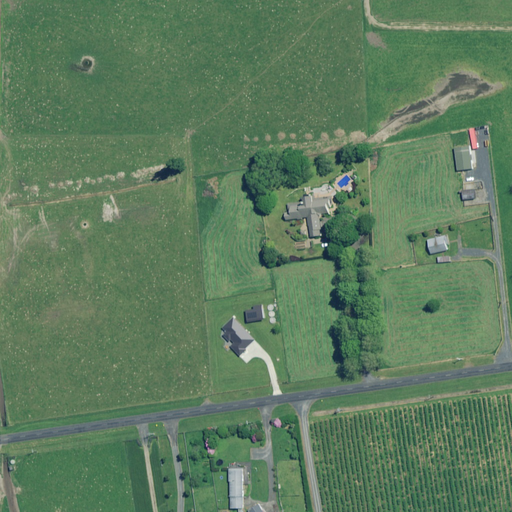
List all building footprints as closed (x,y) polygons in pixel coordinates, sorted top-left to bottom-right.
[(474,169),(472,146),(456,148),(459,171),(474,169)] [(482,204),(481,184),(466,185),(466,190),(464,191),(464,200),(474,199),(475,204),(482,204)] [(334,208),(333,197),(315,199),(314,197),(304,197),(304,202),(288,203),(289,212),(286,213),(287,220),(308,218),(309,226),(310,226),(311,237),(322,236),(320,214),(330,213),(330,208),(334,208)] [(449,251),(446,236),(429,240),(432,254),(449,251)] [(238,463),(230,463),(230,482),(231,482),(231,509),(239,509),(239,511),(244,511),(244,468),(238,468),(238,463)]
